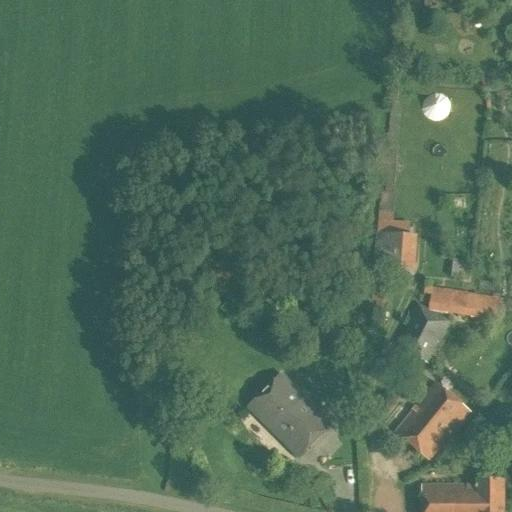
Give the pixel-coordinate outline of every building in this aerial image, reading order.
[(415,273),(417,238),(375,234),(373,269),(415,273)] [(495,319),(499,299),(432,289),(429,308),(495,319)] [(428,362),(450,322),(418,305),(396,345),(428,362)] [(298,458),(331,425),(281,375),(248,408),(298,458)] [(455,431),(470,413),(435,384),(395,432),(429,460),(454,430),(455,431)] [(502,511),(503,480),(476,480),(476,485),(421,485),(421,511),(502,511)]
